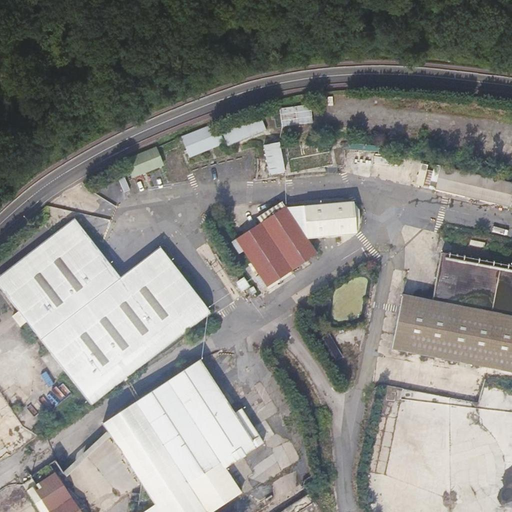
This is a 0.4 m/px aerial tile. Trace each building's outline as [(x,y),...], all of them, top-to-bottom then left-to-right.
[(267,129),(313,124),(311,105),(278,108),(278,116),(266,118),(267,129)] [(255,113),(222,126),(229,143),(262,131),(255,113)] [(338,116),(322,118),(323,130),(338,128),(338,116)] [(224,144),(217,126),(181,140),(189,158),(224,144)] [(168,172),(185,169),(179,143),(163,146),(168,172)] [(278,144),(261,147),(267,178),(283,175),(278,144)] [(300,144),(285,147),(290,174),(332,166),(329,151),(318,153),(317,147),(301,150),(300,144)] [(378,153),(378,146),(348,145),(348,152),(378,153)] [(132,180),(164,167),(157,149),(125,162),(132,180)] [(423,190),(510,207),(511,198),(511,183),(448,171),(447,174),(427,170),(423,190)] [(352,205),(301,209),(303,235),(306,240),(354,236),(352,205)] [(284,208),(232,243),(265,291),(317,256),(306,240),(303,235),(284,208)] [(75,221),(0,279),(0,290),(91,407),(211,315),(161,250),(122,281),(75,221)] [(430,303),(399,297),(389,353),(511,376),(511,274),(438,261),(430,303)] [(197,362),(101,426),(158,511),(215,511),(241,496),(224,471),(255,450),(197,362)] [(80,511),(54,473),(26,492),(40,511),(80,511)] [(315,511),(308,497),(280,511),(277,511),(272,503),(255,511),(306,511),(307,511),(315,511)]
